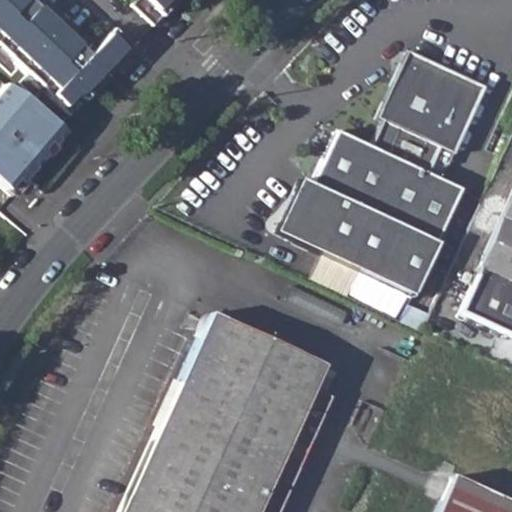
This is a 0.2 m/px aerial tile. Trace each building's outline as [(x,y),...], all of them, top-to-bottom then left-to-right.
[(0,0),(0,49),(63,111),(129,48),(110,30),(88,53),(34,0),(0,0)] [(138,0),(132,7),(153,26),(177,0),(138,0)] [(293,179),(269,233),(408,297),(458,189),(424,173),(436,147),(450,154),(480,86),(403,50),(372,118),(379,121),(367,147),(332,131),(307,186),(293,179)] [(59,131),(4,84),(0,89),(0,189),(3,192),(59,131)] [(511,191),(457,314),(511,338),(511,191)] [(253,511),(309,390),(320,367),(205,314),(115,511),(253,511)] [(397,441),(511,493),(511,490),(511,382),(439,350),(397,441)] [(329,391),(336,371),(323,366),(316,386),(329,391)] [(511,511),(511,510),(448,481),(433,511),(511,511)]
